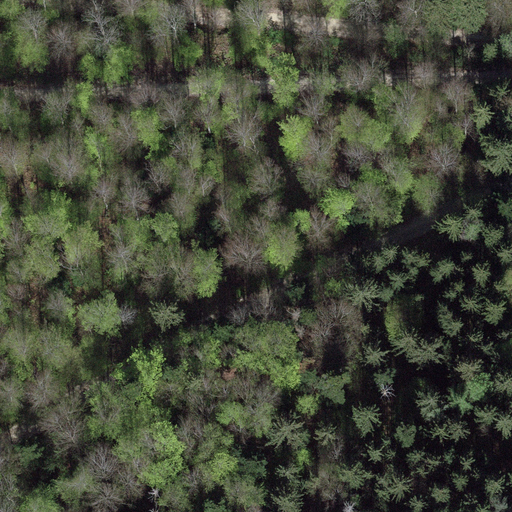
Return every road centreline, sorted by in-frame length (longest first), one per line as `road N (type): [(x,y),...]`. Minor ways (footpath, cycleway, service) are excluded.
road 1 (track): [(511,181),(0,442)]
road 2 (track): [(0,99),(511,81)]
road 3 (track): [(15,0),(511,43)]
